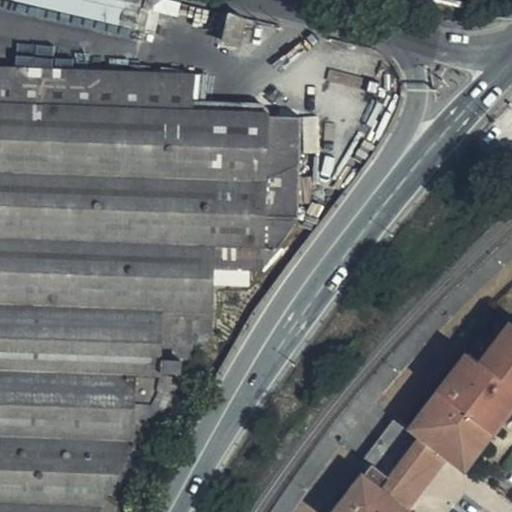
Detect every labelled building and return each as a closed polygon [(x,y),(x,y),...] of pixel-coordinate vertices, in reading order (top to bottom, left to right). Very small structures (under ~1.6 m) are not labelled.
[(158,0),(8,0),(145,31),(149,11),(177,17),(179,5),(158,0)] [(241,46),(246,20),(226,16),(221,42),(241,46)] [(0,502),(130,507),(131,507),(188,405),(197,392),(179,378),(198,355),(212,337),(215,268),(263,270),(296,222),(300,118),(269,117),(265,107),(259,105),(193,101),(194,75),(0,68),(0,502)] [(407,427),(368,477),(362,473),(345,495),(331,511),(405,511),(400,508),(426,474),(442,453),(451,441),(462,450),(511,385),(511,324),(507,321),(477,362),(465,353),(407,427)] [(179,378),(197,392),(215,369),(198,355),(179,378)] [(463,468),(470,460),(511,405),(511,385),(462,450),(451,441),(442,453),(463,468)] [(362,473),(368,477),(407,427),(392,416),(377,436),(362,455),(336,489),(345,495),(362,473)] [(127,511),(130,507),(0,502),(0,511),(127,511)]
